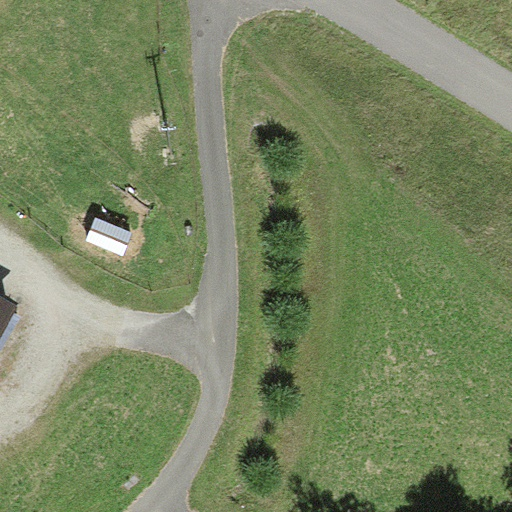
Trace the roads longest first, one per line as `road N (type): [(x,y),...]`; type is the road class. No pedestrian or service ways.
road 1 (track): [(219,0),(209,69),(219,332),(203,425),(168,486),(141,511)]
road 2 (unclassified): [(344,0),(511,99)]
